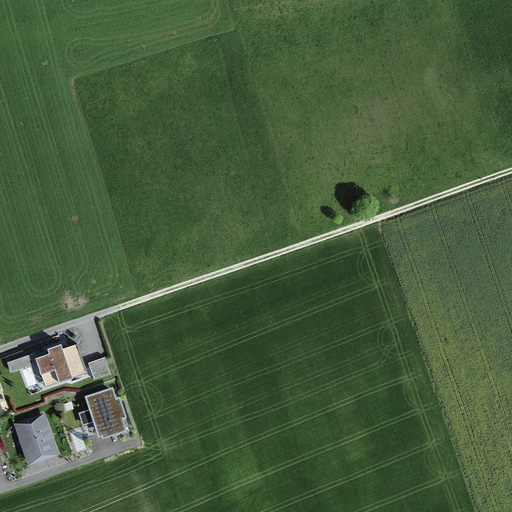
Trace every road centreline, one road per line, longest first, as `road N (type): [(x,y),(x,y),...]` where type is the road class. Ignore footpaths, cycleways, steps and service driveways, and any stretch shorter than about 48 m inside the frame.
road 1 (track): [(98,314),(511,170)]
road 2 (residential): [(0,492),(137,443)]
